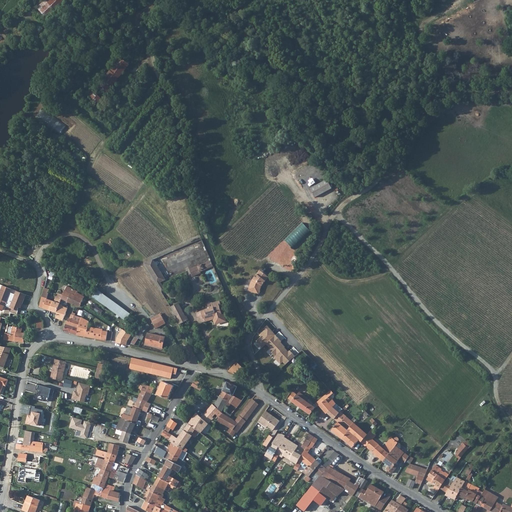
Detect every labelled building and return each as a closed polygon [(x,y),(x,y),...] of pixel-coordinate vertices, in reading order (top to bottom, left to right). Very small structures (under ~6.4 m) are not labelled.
[(45,0),(37,9),(48,19),(66,0),(45,0)] [(131,64),(122,57),(104,80),(112,87),(131,64)] [(112,87),(104,80),(91,95),(100,102),(112,87)] [(65,125),(43,109),(37,117),(59,133),(65,125)] [(327,180),(311,189),(315,197),(331,188),(327,180)] [(166,280),(154,260),(145,264),(161,291),(165,290),(161,282),(166,280)] [(213,266),(211,260),(197,266),(200,271),(213,266)] [(200,273),(200,271),(197,266),(189,269),(192,276),(200,273)] [(252,280),(248,291),(259,295),(261,291),(260,291),(262,286),(269,277),(260,270),(252,280)] [(69,301),(68,302),(81,306),(85,296),(84,295),(84,294),(83,293),(82,294),(78,292),(78,290),(68,285),(66,290),(71,292),(69,301)] [(54,300),(49,299),(48,298),(49,295),(50,291),(51,289),(45,288),(45,290),(42,298),(39,307),(50,310),(54,300)] [(55,300),(54,300),(50,310),(58,313),(56,318),(63,320),(65,315),(66,315),(68,308),(60,305),(63,299),(69,301),(71,292),(66,290),(64,293),(62,293),(58,291),(57,293),(55,300)] [(98,290),(93,297),(127,320),(131,313),(98,290)] [(17,291),(16,292),(10,307),(18,309),(19,307),(21,307),(26,294),(17,291)] [(218,292),(208,296),(210,303),(207,304),(209,308),(200,311),(201,312),(196,313),(198,321),(200,320),(201,323),(213,319),(214,322),(220,320),(220,323),(226,321),(224,314),(222,314),(219,306),(221,305),(219,301),(221,300),(218,292)] [(179,302),(171,306),(173,309),(173,310),(174,311),(180,324),(188,319),(186,315),(185,316),(179,302)] [(79,327),(81,321),(76,319),(74,319),(75,315),(74,314),(74,313),(73,312),(68,322),(65,331),(78,335),(79,327)] [(24,315),(15,313),(14,320),(23,322),(24,315)] [(166,324),(161,314),(152,319),(157,328),(166,324)] [(78,335),(87,337),(89,326),(90,321),(82,317),(81,321),(79,327),(78,335)] [(23,322),(14,320),(13,326),(22,328),(23,322)] [(22,328),(13,326),(12,334),(6,333),(4,339),(24,342),(25,333),(22,333),(22,328)] [(103,328),(89,326),(87,337),(106,340),(108,330),(103,330),(103,328)] [(282,342),(267,326),(263,329),(265,331),(260,335),(261,337),(257,342),(262,348),(267,344),(271,349),(270,350),(276,356),(274,357),(281,364),(282,363),(285,366),(296,356),(290,350),(288,352),(280,343),(282,342)] [(148,333),(146,343),(164,348),(166,337),(148,333)] [(0,365),(4,367),(11,348),(0,346),(0,365)] [(133,357),(130,368),(148,372),(171,378),(174,367),(133,357)] [(66,361),(56,359),(51,378),(62,380),(66,361)] [(241,374),(245,370),(237,362),(229,371),(237,374),(241,374)] [(9,379),(0,375),(0,392),(0,393),(5,382),(7,383),(9,379)] [(72,388),(73,381),(66,379),(64,386),(72,388)] [(168,399),(174,386),(163,381),(157,394),(168,399)] [(220,397),(228,401),(232,404),(238,408),(243,400),(233,395),(238,386),(227,382),(220,397)] [(91,387),(80,384),(78,392),(75,391),(72,399),(85,403),(87,395),(89,395),(91,387)] [(154,388),(148,386),(143,384),(143,385),(141,384),(139,388),(141,389),(140,390),(142,390),(151,394),(152,394),(154,388)] [(52,389),(39,385),(36,397),(49,401),(52,389)] [(139,399),(148,402),(151,394),(142,390),(139,399)] [(312,415),(317,409),(314,407),(307,401),(309,399),(301,392),(299,395),(296,392),(291,398),(295,401),(294,401),(312,415)] [(202,416),(196,412),(189,423),(201,432),(202,433),(215,417),(214,416),(216,414),(218,416),(216,418),(218,420),(224,413),(222,412),(225,407),(228,401),(220,397),(215,405),(213,404),(206,411),(202,416)] [(324,397),(314,407),(317,409),(320,406),(326,400),(324,397)] [(343,409),(333,400),(332,401),(329,398),(326,400),(320,406),(328,413),(329,412),(335,418),(343,409)] [(122,418),(136,424),(138,420),(142,410),(144,411),(148,402),(139,399),(136,407),(134,407),(133,408),(129,406),(125,413),(124,413),(122,418)] [(251,416),(259,404),(253,400),(245,411),(251,416)] [(35,407),(32,406),(28,424),(39,427),(42,410),(35,408),(35,407)] [(345,406),(343,409),(335,418),(339,422),(332,430),(343,439),(354,423),(343,413),(347,408),(345,406)] [(201,407),(196,412),(202,416),(206,411),(201,407)] [(243,426),(251,416),(245,411),(237,422),(243,426)] [(266,411),(259,422),(267,428),(268,426),(274,430),(280,421),(266,411)] [(234,436),(237,432),(238,433),(243,426),(237,422),(231,418),(224,413),(218,420),(231,428),(228,432),(234,436)] [(82,421),(74,418),(71,428),(81,431),(80,435),(89,438),(91,432),(92,433),(95,424),(85,421),(83,426),(80,425),(82,421)] [(140,425),(136,424),(122,418),(118,425),(115,424),(113,427),(118,429),(126,431),(132,434),(136,435),(141,426),(140,425)] [(171,419),(162,435),(173,442),(185,450),(188,452),(189,450),(186,447),(194,435),(193,435),(196,431),(200,434),(201,432),(189,423),(178,438),(169,432),(171,428),(174,430),(178,423),(171,419)] [(354,423),(343,439),(353,448),(360,440),(367,447),(372,439),(367,435),(354,423)] [(32,432),(26,430),(24,444),(33,446),(34,441),(35,433),(32,432)] [(372,439),(367,447),(365,449),(369,452),(371,450),(384,461),(395,447),(398,442),(399,440),(399,439),(399,438),(399,437),(398,437),(397,437),(396,437),(394,436),(392,437),(383,448),(380,445),(384,441),(372,430),(367,435),(372,439)] [(132,434),(126,431),(122,442),(128,444),(132,434)] [(279,447),(286,436),(280,433),(273,443),(279,447)] [(310,434),(304,445),(308,448),(315,437),(310,434)] [(264,444),(267,446),(273,437),(270,435),(264,444)] [(284,456),(297,464),(298,463),(303,456),(295,451),(298,446),(286,438),(287,437),(286,436),(279,447),(282,450),(279,456),(283,458),(284,456)] [(303,464),(304,463),(308,465),(312,467),(317,460),(309,453),(312,447),(313,448),(319,439),(315,437),(308,448),(303,456),(298,463),(300,465),(301,463),(303,464)] [(16,448),(39,451),(40,442),(34,441),(33,446),(24,444),(17,443),(16,448)] [(168,451),(180,457),(185,450),(173,442),(169,447),(160,443),(159,446),(168,451)] [(111,443),(109,452),(118,455),(119,452),(120,446),(111,443)] [(460,456),(467,447),(462,443),(455,453),(460,456)] [(164,458),(166,455),(168,451),(159,446),(156,445),(153,451),(164,458)] [(277,451),(271,447),(265,455),(272,460),(276,454),(277,451)] [(395,447),(384,461),(393,468),(399,458),(405,462),(406,461),(409,456),(403,452),(403,453),(402,452),(403,449),(403,448),(402,447),(401,447),(400,447),(399,447),(398,448),(398,449),(395,447)] [(96,455),(106,458),(105,460),(115,463),(116,461),(118,455),(109,452),(98,449),(96,455)] [(180,457),(168,451),(166,455),(170,457),(165,465),(174,469),(179,472),(183,466),(185,465),(186,463),(187,462),(180,457)] [(15,459),(40,463),(41,456),(16,453),(15,459)] [(128,453),(125,462),(132,464),(137,456),(128,453)] [(111,472),(116,473),(119,464),(115,463),(105,460),(104,464),(102,469),(111,472)] [(308,465),(303,472),(307,476),(305,480),(308,483),(311,479),(314,481),(315,482),(320,476),(321,477),(322,474),(322,475),(328,469),(317,460),(312,467),(308,465)] [(465,462),(461,470),(463,472),(461,476),(460,476),(458,479),(456,478),(456,477),(447,493),(446,495),(455,499),(458,495),(467,479),(473,467),(465,462)] [(418,476),(415,482),(421,484),(428,469),(411,464),(410,464),(406,472),(418,476)] [(170,483),(169,484),(178,489),(178,488),(179,488),(180,488),(181,488),(182,487),(182,486),(182,485),(182,484),(181,484),(182,482),(170,476),(174,469),(165,465),(159,476),(159,477),(170,483)] [(441,471),(442,469),(436,465),(429,475),(430,475),(427,479),(440,488),(445,482),(446,481),(441,478),(445,473),(441,471)] [(315,482),(311,486),(319,492),(327,498),(338,484),(345,489),(349,491),(348,493),(353,496),(354,494),(363,479),(360,477),(355,484),(350,481),(352,479),(330,466),(328,469),(322,475),(322,474),(321,477),(320,476),(315,482)] [(108,480),(109,477),(111,472),(102,469),(99,477),(108,480)] [(141,469),(138,474),(145,479),(148,475),(141,469)] [(135,481),(134,482),(144,488),(147,480),(145,479),(138,474),(135,481)] [(96,494),(102,496),(106,483),(108,480),(99,477),(96,476),(94,483),(95,484),(95,485),(97,485),(95,490),(94,493),(96,494)] [(449,478),(446,483),(445,482),(440,488),(447,493),(456,477),(453,476),(451,479),(449,478)] [(160,488),(166,491),(169,484),(170,483),(159,477),(155,484),(160,487),(160,488)] [(363,479),(354,494),(359,497),(364,489),(363,489),(367,482),(363,479)] [(413,488),(415,482),(409,479),(407,485),(413,488)] [(468,482),(469,480),(467,479),(458,495),(465,499),(466,497),(468,489),(467,487),(470,483),(468,482)] [(113,492),(114,492),(116,486),(106,483),(102,496),(111,499),(113,492)] [(160,487),(155,484),(152,491),(149,496),(157,501),(163,504),(164,505),(166,505),(167,502),(165,501),(167,496),(164,495),(166,491),(160,488),(160,487)] [(359,497),(370,503),(376,506),(382,497),(385,492),(371,484),(367,491),(364,489),(359,497)] [(476,493),(479,488),(474,485),(471,491),(468,489),(466,497),(477,503),(480,496),(476,493)] [(84,495),(93,500),(96,494),(94,493),(95,490),(87,487),(84,495)] [(306,493),(314,499),(319,493),(311,487),(306,493)] [(511,511),(511,507),(510,507),(507,506),(502,504),(502,506),(495,502),(498,497),(484,489),(480,496),(477,503),(482,506),(492,511),(511,511)] [(113,492),(111,499),(119,501),(120,494),(114,492),(113,492)] [(382,497),(376,506),(382,509),(391,497),(392,494),(392,493),(391,492),(390,492),(389,493),(385,499),(382,497)] [(35,511),(41,500),(29,495),(27,501),(28,501),(26,506),(24,505),(23,510),(28,511),(35,511)] [(83,502),(91,505),(93,500),(84,495),(83,497),(78,495),(75,501),(82,503),(83,502)] [(401,495),(397,502),(393,500),(385,511),(383,511),(395,511),(401,505),(407,499),(401,495)] [(155,505),(157,501),(149,496),(146,501),(155,505)] [(78,510),(76,511),(89,511),(91,505),(83,502),(82,503),(75,501),(74,505),(77,506),(76,509),(78,510)] [(158,511),(163,504),(157,501),(155,505),(146,501),(143,508),(149,511),(158,511)] [(478,511),(482,506),(477,503),(471,511),(478,511)]
